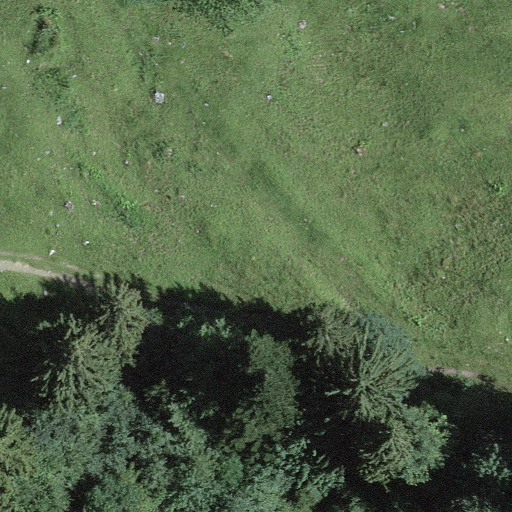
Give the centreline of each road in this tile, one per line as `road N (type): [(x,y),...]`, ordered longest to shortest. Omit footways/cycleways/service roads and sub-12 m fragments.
road 1 (track): [(0,223),(399,334),(511,395)]
road 2 (track): [(399,334),(128,0)]
